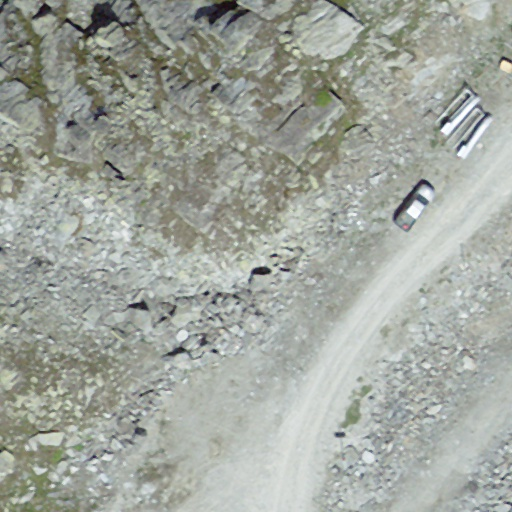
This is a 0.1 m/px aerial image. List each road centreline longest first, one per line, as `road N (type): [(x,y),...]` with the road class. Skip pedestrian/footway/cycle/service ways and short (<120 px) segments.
road 1 (track): [(287,511),(295,453),(328,366),(367,304),(511,144)]
road 2 (track): [(511,387),(408,511)]
